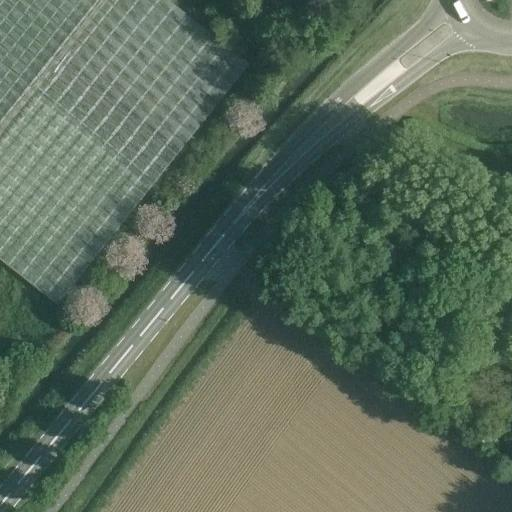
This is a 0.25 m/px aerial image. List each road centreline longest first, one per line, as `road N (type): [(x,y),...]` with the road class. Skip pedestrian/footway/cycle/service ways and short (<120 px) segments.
road 1 (tertiary): [(0,504),(212,248),(361,96)]
road 2 (tertiary): [(452,4),(361,96)]
road 3 (tertiary): [(361,96),(471,32)]
